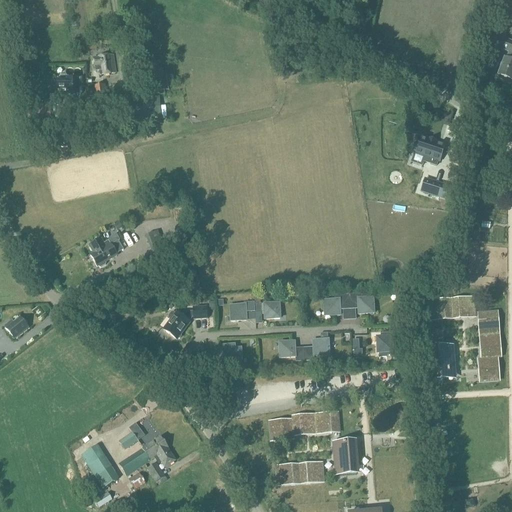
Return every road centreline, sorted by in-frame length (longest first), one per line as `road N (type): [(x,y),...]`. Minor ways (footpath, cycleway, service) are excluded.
road 1 (track): [(269,3),(281,89),(271,113),(0,169)]
road 2 (unclassified): [(511,119),(423,84),(263,0)]
road 3 (unclassified): [(158,384),(75,319),(0,219)]
road 4 (residential): [(360,329),(208,335),(158,384)]
road 5 (unclassified): [(259,511),(221,454),(158,384)]
